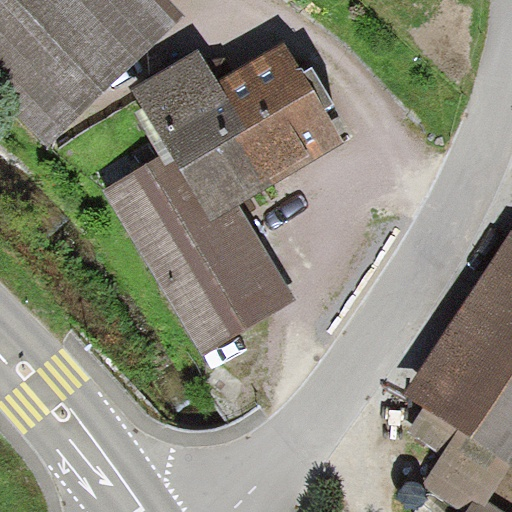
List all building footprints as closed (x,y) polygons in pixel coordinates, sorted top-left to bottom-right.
[(0,0),(0,94),(41,137),(150,32),(117,0),(0,0)] [(215,204),(221,202),(326,137),(279,60),(218,98),(200,61),(147,91),(162,113),(148,123),(169,159),(184,150),(215,204)] [(184,150),(169,159),(111,195),(199,344),(275,300),(221,202),(215,204),(184,150)] [(511,465),(511,252),(412,399),(430,411),(417,431),(453,456),(432,488),(468,511),(478,496),(486,501),(511,465)] [(503,511),(486,501),(478,496),(468,511),(467,511),(503,511)]
